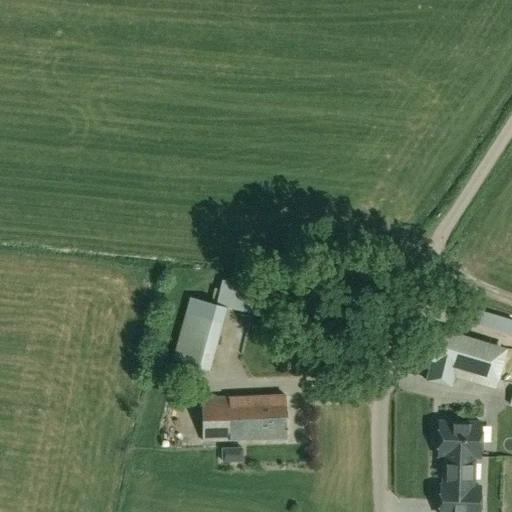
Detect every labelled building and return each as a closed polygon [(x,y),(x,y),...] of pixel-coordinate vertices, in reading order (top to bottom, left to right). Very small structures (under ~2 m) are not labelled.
[(372,258),(374,252),(364,249),(362,255),(372,258)] [(511,327),(511,321),(478,311),(475,323),(510,334),(511,327)] [(452,388),(454,376),(495,388),(507,348),(426,324),(417,357),(431,361),(426,381),(452,388)] [(203,440),(287,437),(285,394),(201,397),(203,440)] [(439,421),(439,455),(445,455),(444,485),(440,485),(439,511),(479,511),(480,485),(474,485),(475,456),(481,456),(481,422),(439,421)]
